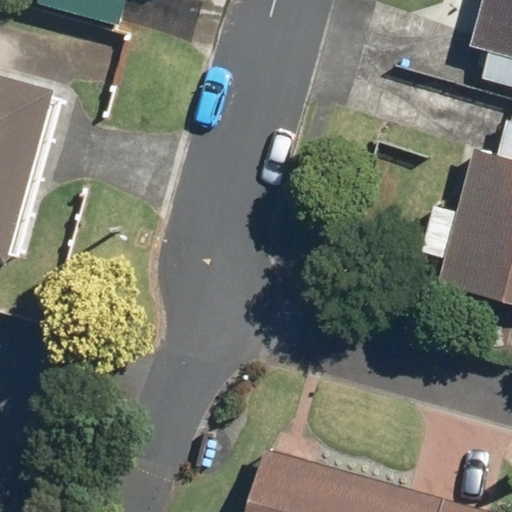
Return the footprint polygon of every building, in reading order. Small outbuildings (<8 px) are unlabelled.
[(124,0),(36,0),(35,3),(116,27),(124,0)] [(511,0),(490,0),(479,44),(496,49),(489,78),(511,84),(511,0)] [(38,32),(0,23),(0,56),(30,64),(38,32)] [(54,89),(0,74),(0,262),(5,264),(54,89)] [(429,251),(453,258),(446,283),(511,301),(511,128),(505,153),(483,147),(467,209),(442,202),(429,251)] [(511,511),(275,444),(255,511),(511,511)]
